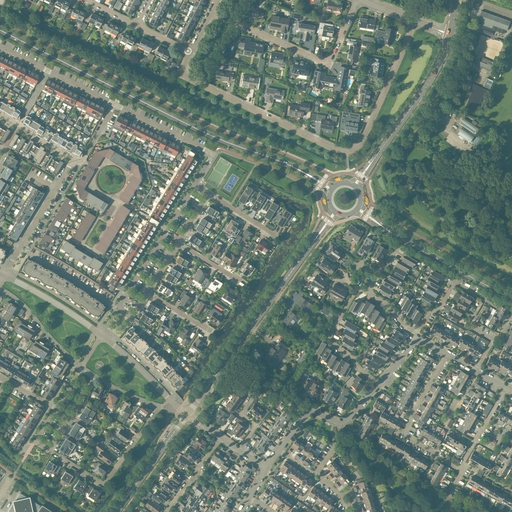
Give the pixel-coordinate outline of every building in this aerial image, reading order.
[(47,8),(50,10),(54,0),(45,0),(50,2),(47,8)] [(55,5),(61,8),(65,0),(57,0),(56,0),(54,0),(50,10),(52,11),(55,5)] [(65,0),(61,8),(60,10),(65,13),(62,19),(65,20),(71,10),(68,8),(70,2),(65,0)] [(130,0),(127,6),(134,9),(134,10),(135,10),(137,6),(136,6),(137,4),(130,0)] [(324,0),(324,3),(323,11),(327,11),(331,12),(331,10),(341,12),(342,3),(332,2),(332,1),(328,0),(326,0),(324,0)] [(196,1),(193,6),(201,10),(204,6),(203,6),(202,6),(203,4),(196,1)] [(159,2),(157,6),(158,6),(157,8),(165,11),(167,6),(160,2),(159,2)] [(246,8),(245,12),(245,15),(258,18),(259,15),(263,16),(265,10),(259,9),(259,10),(256,9),(256,6),(249,5),(248,8),(246,8)] [(127,6),(124,12),(127,13),(126,16),(130,18),(131,15),(132,16),(134,11),(134,12),(133,11),(134,10),(134,9),(127,6)] [(193,6),(191,11),(193,12),(198,15),(199,15),(201,11),(200,12),(200,11),(201,10),(193,6)] [(71,15),(77,18),(81,10),(75,7),(73,11),(71,10),(65,20),(68,22),(71,15)] [(156,7),(154,11),(155,12),(155,11),(156,11),(155,13),(162,17),(165,11),(157,8),(156,7)] [(81,10),(77,18),(82,21),(86,13),(81,10)] [(480,10),(477,20),(483,22),(481,25),(491,28),(492,25),(506,30),(510,20),(480,10)] [(191,11),(188,17),(195,20),(196,21),(198,17),(197,17),(198,15),(193,12),(191,11)] [(89,22),(95,24),(99,16),(93,13),(89,22)] [(154,13),(152,17),(152,16),(153,17),(152,18),(152,19),(159,22),(162,17),(155,13),(154,13)] [(272,15),(271,17),(270,26),(282,29),(281,32),(286,33),(289,21),(280,19),(281,16),(272,15)] [(99,16),(95,24),(100,27),(104,19),(99,16)] [(188,17),(185,22),(193,26),(192,26),(193,26),(195,22),(194,22),(195,20),(188,17)] [(361,17),(359,26),(366,27),(366,28),(370,29),(369,32),(373,32),(374,28),(378,28),(379,22),(375,21),(375,20),(366,19),(366,18),(361,17)] [(151,18),(149,22),(150,22),(149,24),(156,28),(159,22),(152,19),(152,18),(151,18)] [(103,29),(100,35),(103,36),(105,31),(106,30),(111,33),(115,25),(110,22),(108,25),(105,24),(103,29)] [(185,22),(183,27),(190,31),(191,32),(193,27),(192,27),(192,28),(192,27),(192,26),(193,26),(185,22)] [(300,22),(298,33),(300,33),(299,39),(303,40),(309,41),(310,35),(313,35),(314,33),(315,26),(318,27),(318,22),(314,22),(314,24),(300,22)] [(318,33),(318,34),(322,35),(322,36),(332,38),(334,28),(333,28),(333,25),(330,24),(324,23),(320,23),(319,28),(318,33)] [(121,27),(115,25),(111,33),(117,36),(121,27)] [(183,27),(180,33),(187,36),(188,37),(190,33),(189,33),(190,31),(183,27)] [(383,38),(382,41),(391,43),(392,37),(394,38),(396,31),(388,29),(387,32),(378,30),(375,36),(383,38)] [(118,40),(115,45),(118,47),(121,41),(120,41),(121,40),(127,43),(131,35),(125,32),(123,36),(120,35),(118,40)] [(180,33),(176,41),(182,43),(183,41),(184,42),(185,42),(187,38),(187,39),(186,38),(187,36),(180,33)] [(129,52),(132,54),(134,48),(137,43),(135,42),(136,38),(131,35),(127,43),(132,46),(129,52)] [(139,47),(144,50),(148,41),(143,38),(139,47)] [(244,50),(262,53),(264,45),(250,43),(251,39),(241,38),(239,46),(245,47),(244,50)] [(148,41),(144,50),(150,52),(154,44),(148,41)] [(350,46),(348,58),(350,59),(349,62),(350,62),(352,62),(356,63),(356,59),(358,47),(359,47),(360,43),(354,42),(353,46),(350,46)] [(155,55),(161,58),(165,50),(159,47),(155,55)] [(165,50),(161,58),(167,61),(169,62),(167,66),(173,69),(176,64),(172,61),(173,58),(169,56),(171,53),(165,50)] [(284,54),(272,52),(270,65),(277,67),(278,64),(285,66),(286,58),(283,58),(284,54)] [(0,67),(4,70),(9,60),(4,58),(0,67)] [(374,64),(372,76),(381,77),(383,64),(382,63),(382,60),(369,58),(368,63),(374,64)] [(4,70),(8,72),(13,63),(9,60),(4,70)] [(478,60),(476,65),(487,70),(486,72),(492,75),(497,65),(493,63),(493,65),(487,62),(486,64),(483,62),(478,60)] [(300,63),(295,62),(294,66),(291,66),(290,74),(298,76),(298,74),(307,75),(308,67),(305,67),(306,64),(303,64),(304,63),(300,62),(300,63)] [(8,72),(13,74),(18,65),(13,63),(8,72)] [(13,74),(17,77),(22,67),(18,65),(13,74)] [(17,77),(22,79),(27,69),(22,67),(17,77)] [(340,67),(337,79),(338,79),(336,88),(336,89),(345,91),(349,69),(340,67)] [(22,79),(26,81),(31,72),(27,69),(22,79)] [(229,79),(232,80),(234,73),(230,72),(229,73),(217,71),(216,78),(228,81),(229,79)] [(338,79),(337,79),(324,76),(325,73),(316,71),(313,87),(320,89),(321,85),(336,88),(338,79)] [(26,81),(31,83),(35,74),(31,72),(26,81)] [(35,74),(31,83),(35,85),(40,76),(35,74)] [(241,86),(258,89),(260,78),(243,75),(241,86)] [(486,78),(483,86),(489,89),(493,81),(486,78)] [(47,91),(52,82),(47,80),(42,89),(47,91)] [(47,91),(51,93),(56,84),(52,82),(47,91)] [(51,93),(55,96),(60,86),(56,84),(51,93)] [(488,91),(486,90),(474,85),(471,84),(468,91),(471,92),(465,107),(476,112),(482,97),(485,98),(488,91)] [(55,96),(60,98),(64,88),(60,86),(55,96)] [(361,94),(359,106),(368,107),(370,91),(367,91),(367,87),(361,86),(360,94),(361,94)] [(60,98),(64,100),(69,91),(64,88),(60,98)] [(273,98),(283,100),(284,91),(267,88),(265,97),(266,97),(265,102),(272,104),(273,98)] [(73,93),(69,91),(64,100),(63,103),(67,105),(73,93)] [(78,95),(73,93),(67,105),(72,107),(73,105),(78,95)] [(73,105),(77,107),(82,97),(78,95),(73,105)] [(77,107),(82,109),(86,99),(82,97),(77,107)] [(82,109),(86,111),(91,102),(86,99),(82,109)] [(6,114),(11,106),(12,104),(7,102),(6,103),(2,111),(6,114)] [(95,104),(91,102),(86,111),(85,114),(89,116),(91,113),(95,104)] [(288,105),(288,106),(290,106),(289,114),(303,117),(304,111),(304,110),(306,110),(306,111),(306,112),(309,112),(310,104),(301,103),(300,107),(288,105)] [(100,106),(95,104),(91,113),(89,116),(94,118),(100,106)] [(6,114),(11,117),(16,109),(11,106),(6,114)] [(99,120),(100,118),(105,109),(100,106),(94,118),(99,120)] [(19,119),(21,112),(16,109),(11,117),(17,120),(18,120),(19,120),(19,119)] [(310,120),(317,121),(322,122),(321,126),(323,127),(323,128),(332,130),(334,122),(336,123),(337,117),(331,116),(330,121),(325,120),(326,116),(311,113),(310,120)] [(347,115),(346,117),(345,124),(346,124),(345,131),(357,133),(358,123),(352,122),(352,120),(357,120),(358,117),(350,116),(347,115)] [(21,122),(21,123),(27,126),(32,119),(27,116),(21,120),(21,121),(20,121),(20,122),(21,122)] [(118,130),(124,118),(119,116),(113,128),(118,130)] [(32,129),(36,121),(37,120),(33,117),(32,119),(27,126),(32,129)] [(128,120),(124,118),(118,130),(122,132),(123,130),(128,120)] [(461,128),(458,132),(461,133),(459,136),(463,139),(463,138),(470,142),(479,129),(469,122),(469,121),(465,118),(461,125),(465,127),(463,130),(461,128)] [(123,130),(128,132),(132,123),(128,120),(123,130)] [(36,132),(36,133),(41,124),(36,121),(32,129),(36,132)] [(128,132),(132,134),(137,125),(132,123),(128,132)] [(40,136),(45,129),(46,127),(41,124),(36,133),(35,133),(40,136)] [(132,134),(136,136),(141,127),(137,125),(132,134)] [(136,136),(141,138),(145,129),(141,127),(136,136)] [(2,129),(0,132),(0,135),(2,137),(0,140),(0,142),(2,144),(10,131),(7,129),(8,129),(6,132),(2,129)] [(40,136),(45,139),(49,131),(45,129),(40,136)] [(141,138),(145,141),(150,131),(145,129),(141,138)] [(50,130),(49,131),(45,139),(49,142),(50,141),(55,132),(50,130)] [(51,140),(55,143),(61,134),(56,131),(55,132),(50,141),(51,140)] [(145,141),(149,143),(154,133),(150,131),(145,141)] [(149,143),(154,145),(158,135),(154,133),(149,143)] [(21,140),(20,140),(16,138),(17,135),(18,136),(18,135),(15,134),(7,147),(10,149),(13,144),(17,146),(21,140)] [(55,143),(60,146),(65,136),(61,134),(55,143)] [(154,145),(152,147),(157,149),(158,147),(163,138),(158,135),(154,145)] [(64,149),(69,141),(70,139),(65,136),(60,146),(64,149)] [(20,148),(24,150),(27,144),(23,142),(24,140),(25,140),(25,139),(22,138),(20,140),(21,140),(17,146),(14,151),(17,153),(20,148)] [(158,147),(163,149),(167,140),(163,138),(158,147)] [(30,156),(36,146),(35,146),(31,144),(33,142),(33,141),(30,140),(27,144),(24,150),(22,153),(25,155),(28,150),(32,152),(30,156)] [(163,149),(167,152),(172,142),(167,140),(163,149)] [(64,149),(69,151),(73,144),(69,141),(64,149)] [(167,152),(171,154),(176,144),(172,142),(167,152)] [(69,151),(73,154),(78,146),(73,144),(69,151)] [(176,144),(171,154),(176,156),(180,147),(176,144)] [(33,159),(36,161),(43,150),(44,148),(41,146),(41,147),(40,149),(36,146),(30,156),(32,152),(36,154),(33,159)] [(82,157),(83,149),(78,146),(73,154),(79,158),(80,158),(81,158),(81,157),(82,157)] [(105,156),(109,159),(114,152),(109,149),(102,151),(104,157),(105,156)] [(45,152),(43,150),(36,161),(34,163),(38,165),(41,160),(44,162),(44,163),(48,157),(44,154),(45,152)] [(185,159),(194,165),(197,160),(192,157),(192,156),(193,157),(195,153),(190,150),(188,154),(189,154),(189,155),(188,155),(185,159)] [(103,157),(104,157),(102,151),(95,152),(92,157),(100,162),(103,157)] [(109,159),(114,162),(119,154),(114,152),(109,159)] [(49,170),(55,160),(55,161),(51,158),(52,156),(49,154),(48,157),(44,163),(44,162),(41,167),(45,169),(48,164),(51,167),(49,170)] [(114,162),(119,165),(123,157),(119,154),(114,162)] [(8,155),(2,164),(5,166),(6,167),(7,167),(12,170),(13,170),(15,166),(16,165),(18,161),(8,155)] [(100,162),(92,157),(90,161),(89,161),(88,162),(88,163),(88,164),(89,164),(96,168),(100,162)] [(119,165),(123,168),(128,160),(123,157),(119,165)] [(185,159),(182,164),(191,170),(194,165),(185,159)] [(55,160),(49,170),(51,167),(55,169),(52,174),(55,176),(63,163),(60,161),(61,161),(59,163),(55,161),(55,160)] [(123,168),(128,171),(133,163),(128,160),(123,168)] [(133,173),(133,174),(139,173),(137,166),(133,163),(128,171),(133,173)] [(182,164),(180,168),(189,174),(191,170),(182,164)] [(83,173),(91,177),(94,171),(87,166),(85,166),(84,168),(85,168),(83,173)] [(7,167),(6,167),(4,171),(11,176),(14,171),(13,170),(12,170),(7,167)] [(186,178),(189,174),(180,168),(178,167),(175,172),(186,178)] [(9,181),(11,176),(4,171),(1,176),(6,179),(9,181)] [(175,172),(173,176),(183,183),(186,178),(175,172)] [(91,177),(83,173),(80,177),(79,176),(78,178),(79,179),(87,183),(91,177)] [(133,175),(131,180),(138,184),(141,180),(139,173),(133,174),(133,175)] [(173,176),(170,180),(181,187),(183,183),(173,176)] [(0,186),(5,189),(8,184),(10,186),(12,183),(9,181),(6,179),(4,182),(0,179),(0,186)] [(76,184),(78,191),(84,189),(84,188),(87,183),(79,179),(76,184)] [(131,180),(127,186),(136,192),(137,190),(136,189),(138,184),(131,180)] [(170,180),(167,185),(178,191),(181,187),(170,180)] [(167,185),(165,189),(175,196),(178,191),(167,185)] [(127,186),(123,192),(131,197),(133,193),(134,194),(136,192),(127,186)] [(255,191),(251,189),(247,186),(238,200),(244,203),(244,204),(247,199),(250,200),(255,191)] [(33,187),(30,192),(33,193),(41,198),(44,193),(42,192),(33,187)] [(84,189),(78,191),(80,198),(85,201),(89,193),(84,190),(84,189)] [(165,189),(162,193),(173,200),(175,196),(165,189)] [(41,198),(33,193),(30,192),(28,196),(38,203),(41,198)] [(128,201),(131,197),(123,192),(119,199),(128,204),(129,202),(128,201)] [(89,193),(85,201),(89,203),(94,196),(89,193)] [(162,193),(159,198),(170,204),(173,200),(162,193)] [(256,212),(257,212),(260,207),(262,209),(268,199),(260,194),(251,208),(257,211),(256,212)] [(28,196),(25,201),(35,207),(38,203),(28,196)] [(65,199),(63,202),(72,208),(74,209),(75,207),(73,206),(75,202),(65,196),(63,198),(65,199)] [(94,196),(89,203),(94,206),(99,199),(94,196)] [(159,198),(157,202),(167,209),(170,204),(159,198)] [(99,199),(94,206),(99,209),(103,201),(100,199),(99,199)] [(25,201),(22,206),(32,212),(35,207),(25,201)] [(103,201),(99,209),(100,210),(103,212),(108,204),(108,205),(108,204),(103,201)] [(70,211),(72,208),(63,202),(62,202),(60,203),(62,205),(60,207),(60,208),(69,213),(68,213),(71,214),(72,212),(70,211)] [(157,202),(154,206),(165,213),(167,209),(157,202)] [(277,213),(281,207),(273,202),(264,216),(269,219),(269,220),(275,211),(277,213)] [(118,211),(127,217),(128,215),(127,214),(130,210),(122,205),(118,211)] [(210,207),(206,212),(208,213),(206,216),(212,220),(214,217),(216,218),(219,212),(217,211),(219,208),(213,205),(212,208),(209,206),(210,207)] [(22,206),(19,210),(30,216),(32,212),(22,206)] [(154,206),(151,211),(162,217),(165,213),(154,206)] [(59,210),(57,213),(65,218),(68,220),(69,218),(66,216),(68,213),(69,213),(60,208),(60,207),(59,207),(57,208),(59,210)] [(290,221),(294,215),(286,210),(286,209),(277,224),(282,227),(282,228),(287,219),(290,221)] [(19,210),(17,215),(27,221),(30,216),(19,210)] [(84,218),(92,223),(96,217),(87,211),(85,213),(87,214),(84,218)] [(118,211),(115,218),(122,222),(125,218),(126,219),(127,220),(129,218),(127,217),(118,211)] [(148,216),(147,218),(158,224),(158,223),(159,223),(159,222),(162,217),(151,211),(148,215),(148,216)] [(56,215),(54,218),(62,223),(65,225),(66,223),(63,221),(65,218),(57,213),(56,212),(54,214),(56,215)] [(24,226),(27,221),(17,215),(14,220),(16,221),(24,226)] [(212,220),(206,216),(205,219),(203,218),(199,223),(209,229),(212,224),(210,223),(212,220)] [(52,220),(51,223),(59,228),(62,230),(63,228),(60,226),(62,223),(54,218),(53,217),(51,219),(52,220)] [(80,222),(79,224),(88,229),(92,223),(84,218),(81,222),(80,222)] [(115,218),(111,224),(120,229),(121,227),(120,227),(122,222),(115,218)] [(146,220),(143,225),(144,226),(153,231),(156,226),(157,226),(158,224),(147,218),(146,220)] [(16,221),(14,226),(21,230),(24,226),(16,221)] [(235,236),(238,231),(236,229),(236,228),(235,227),(237,224),(232,221),(229,225),(228,224),(226,224),(224,228),(224,229),(226,230),(225,232),(226,233),(226,234),(228,235),(229,234),(230,235),(231,233),(235,236)] [(49,225),(48,228),(56,233),(59,235),(60,233),(57,232),(59,228),(51,223),(50,222),(48,224),(49,225)] [(196,233),(201,237),(203,234),(205,235),(208,229),(209,229),(199,223),(199,224),(196,229),(198,230),(196,233)] [(79,226),(77,231),(84,235),(88,229),(79,224),(78,226),(79,226)] [(111,224),(107,230),(115,235),(117,230),(119,231),(120,229),(111,224)] [(143,225),(140,229),(142,230),(151,235),(153,231),(144,226),(143,225)] [(14,226),(11,230),(19,235),(21,230),(14,226)] [(352,238),(357,241),(362,232),(351,226),(344,238),(350,241),(352,238)] [(46,230),(45,233),(44,233),(53,238),(53,239),(56,240),(57,238),(54,237),(56,233),(48,228),(47,227),(45,229),(46,230)] [(140,229),(137,233),(148,240),(151,235),(142,230),(140,229)] [(16,240),(19,235),(11,230),(8,235),(16,240)] [(115,235),(107,230),(103,236),(112,241),(114,240),(112,239),(115,235)] [(253,234),(246,230),(242,237),(239,235),(235,240),(241,244),(243,240),(244,240),(247,242),(253,234)] [(81,242),(84,235),(77,231),(74,235),(73,234),(72,236),(81,242)] [(43,235),(41,238),(50,244),(52,245),(54,246),(55,244),(54,243),(51,242),(53,239),(53,238),(44,233),(45,233),(43,232),(42,234),(43,235)] [(137,233),(135,238),(145,244),(148,240),(137,233)] [(201,237),(196,233),(194,236),(192,235),(189,240),(188,240),(198,246),(201,241),(202,241),(200,239),(201,237)] [(372,236),(371,239),(367,236),(360,248),(364,251),(367,253),(371,247),(370,247),(371,245),(374,247),(380,238),(374,235),(373,237),(372,236)] [(103,236),(100,242),(107,247),(110,243),(111,243),(112,241),(103,236)] [(48,247),(50,244),(41,238),(40,238),(39,239),(40,241),(38,244),(49,250),(51,248),(48,247)] [(135,238),(132,242),(143,248),(145,244),(135,238)] [(254,251),(256,247),(262,251),(262,250),(266,253),(269,248),(270,249),(271,248),(272,247),(272,246),(271,246),(271,245),(261,239),(258,244),(254,242),(250,248),(254,251)] [(218,258),(224,249),(223,248),(222,248),(221,247),(220,247),(217,245),(219,242),(215,240),(212,246),(214,248),(211,254),(218,258)] [(61,248),(66,251),(70,244),(65,241),(61,248)] [(339,246),(332,241),(329,245),(332,247),(329,251),(328,251),(327,253),(337,260),(340,257),(343,254),(337,249),(339,246)] [(105,251),(107,247),(100,242),(95,250),(96,249),(105,254),(106,252),(105,251)] [(129,246),(131,247),(140,253),(143,248),(132,242),(129,246)] [(66,251),(70,254),(75,246),(70,244),(66,251)] [(373,256),(380,261),(387,250),(379,245),(373,256)] [(69,255),(74,258),(79,250),(74,248),(75,246),(70,254),(69,255)] [(129,246),(127,251),(128,252),(137,257),(140,253),(131,247),(129,246)] [(74,258),(79,261),(83,253),(79,250),(74,258)] [(127,251),(124,255),(135,261),(137,257),(128,252),(127,251)] [(227,252),(223,258),(227,260),(226,263),(232,267),(238,258),(231,254),(231,255),(227,252)] [(79,261),(83,264),(88,256),(83,253),(79,261)] [(323,260),(321,262),(319,266),(323,269),(324,268),(331,272),(335,267),(331,264),(333,261),(324,254),(321,258),(323,260)] [(124,255),(121,259),(132,266),(135,261),(124,255)] [(88,267),(89,265),(93,257),(92,259),(88,256),(83,264),(88,267)] [(176,266),(181,269),(183,266),(185,267),(188,262),(189,262),(179,256),(176,261),(178,263),(176,266)] [(401,261),(411,266),(413,268),(417,261),(408,256),(406,258),(404,257),(401,261)] [(89,265),(93,268),(98,260),(93,257),(89,265)] [(24,267),(22,270),(25,272),(25,273),(30,275),(35,278),(35,277),(38,279),(41,273),(44,268),(41,266),(41,265),(36,263),(35,262),(32,260),(31,261),(28,259),(26,262),(26,263),(25,262),(25,264),(23,267),(24,267)] [(119,264),(120,265),(129,270),(132,266),(121,259),(119,264)] [(98,260),(93,268),(98,271),(103,263),(98,260)] [(244,263),(239,271),(244,274),(247,276),(248,273),(251,275),(256,268),(248,263),(246,261),(244,263)] [(407,273),(411,266),(401,261),(400,263),(397,262),(395,266),(407,273)] [(120,265),(118,269),(127,274),(129,270),(120,265)] [(168,273),(178,279),(178,278),(181,273),(182,273),(180,272),(181,269),(176,266),(174,268),(172,267),(169,273),(168,272),(168,273)] [(395,271),(394,274),(403,279),(407,273),(395,266),(393,270),(395,271)] [(41,273),(38,279),(41,281),(45,284),(50,287),(51,286),(54,288),(57,282),(60,277),(57,275),(57,274),(52,272),(48,269),(47,269),(44,268),(41,273)] [(118,269),(115,273),(124,279),(127,274),(118,269)] [(204,287),(208,281),(205,279),(208,274),(199,269),(193,279),(201,284),(200,285),(204,288),(204,287)] [(432,270),(429,277),(438,282),(439,279),(442,281),(444,277),(432,270)] [(121,283),(124,279),(115,273),(113,272),(110,277),(121,283)] [(165,282),(171,286),(173,283),(175,284),(178,279),(168,273),(169,273),(165,278),(167,280),(165,282)] [(390,275),(388,279),(396,284),(399,286),(403,279),(394,274),(392,276),(390,275)] [(317,291),(322,294),(327,287),(324,285),(327,281),(318,275),(315,279),(314,279),(311,284),(315,286),(315,285),(319,288),(317,291)] [(57,282),(54,288),(56,289),(56,290),(61,293),(65,296),(66,295),(69,297),(72,292),(76,286),(72,284),(73,284),(68,281),(63,278),(63,279),(60,277),(57,282)] [(121,283),(110,277),(107,282),(118,288),(121,283)] [(427,284),(437,290),(439,286),(436,284),(438,282),(429,277),(425,283),(427,284)] [(208,281),(204,287),(212,292),(213,290),(214,291),(217,287),(219,288),(222,283),(215,279),(213,282),(212,281),(211,283),(208,281)] [(381,284),(393,291),(394,291),(395,289),(395,288),(394,288),(396,284),(388,279),(386,282),(383,280),(381,284)] [(171,286),(165,282),(164,285),(162,284),(158,290),(158,289),(158,290),(168,296),(167,295),(171,290),(169,289),(171,286)] [(337,299),(341,301),(347,291),(335,283),(330,293),(338,298),(337,299)] [(393,291),(381,284),(379,288),(382,289),(380,292),(389,297),(393,291)] [(427,284),(423,291),(435,298),(438,294),(435,292),(437,290),(427,284)] [(72,292),(69,297),(72,299),(71,299),(76,302),(80,305),(81,305),(84,307),(87,302),(91,296),(88,294),(84,291),(79,288),(76,286),(72,292)] [(229,287),(222,297),(232,303),(238,294),(234,291),(229,287)] [(190,302),(192,299),(186,294),(187,292),(184,290),(181,295),(184,297),(180,303),(187,307),(188,305),(189,305),(190,303),(190,302)] [(435,298),(423,291),(420,297),(429,303),(431,300),(433,302),(435,298)] [(459,298),(469,304),(473,297),(463,291),(459,298)] [(405,311),(410,302),(412,299),(405,296),(403,295),(401,298),(403,299),(400,305),(402,306),(401,309),(405,311)] [(87,302),(84,307),(86,309),(90,313),(95,316),(95,315),(98,317),(100,315),(101,314),(103,313),(104,311),(103,310),(106,307),(103,305),(103,304),(100,302),(99,301),(94,298),(91,296),(87,302)] [(315,307),(313,306),(301,297),(296,304),(302,308),(301,309),(307,313),(310,315),(315,307)] [(459,298),(455,305),(463,309),(465,310),(469,304),(459,298)] [(205,308),(207,305),(201,301),(200,302),(197,300),(197,299),(194,305),(195,303),(198,305),(194,312),(201,315),(203,311),(205,312),(206,309),(205,308)] [(356,314),(357,311),(362,302),(358,299),(357,302),(354,300),(349,310),(356,314)] [(357,311),(363,315),(371,303),(366,300),(364,303),(362,302),(357,311)] [(3,309),(12,314),(16,308),(17,307),(15,306),(11,303),(11,304),(7,302),(3,309)] [(410,318),(415,308),(417,306),(410,302),(405,311),(407,313),(406,315),(410,318)] [(147,312),(152,316),(154,313),(156,315),(156,314),(159,309),(150,303),(149,303),(150,303),(146,309),(148,310),(147,312)] [(363,315),(370,319),(375,309),(373,308),(374,305),(371,303),(363,315)] [(453,304),(450,310),(460,316),(463,309),(455,305),(453,304)] [(501,306),(498,311),(508,317),(509,315),(507,313),(508,310),(501,306)] [(220,316),(222,314),(212,307),(208,313),(209,314),(209,312),(212,314),(210,319),(217,324),(219,321),(219,320),(222,317),(220,316)] [(415,308),(410,318),(412,319),(411,321),(416,325),(423,313),(415,308)] [(12,314),(3,309),(1,312),(0,311),(0,315),(5,319),(8,321),(9,320),(12,314)] [(368,321),(375,325),(380,316),(378,314),(379,312),(375,309),(370,319),(368,321)] [(460,316),(450,310),(446,317),(456,323),(460,316)] [(498,311),(495,317),(500,319),(500,320),(502,321),(504,318),(507,319),(508,317),(498,311)] [(152,316),(147,312),(145,315),(143,314),(140,319),(149,325),(150,325),(149,325),(153,319),(153,320),(153,319),(151,318),(152,316)] [(286,328),(288,326),(290,327),(295,320),(297,321),(299,318),(290,312),(283,322),(284,323),(282,325),(286,328)] [(498,322),(500,320),(500,319),(495,317),(490,314),(487,319),(490,320),(499,326),(501,324),(498,322)] [(375,325),(373,327),(380,331),(385,322),(383,320),(384,318),(380,316),(375,325)] [(171,334),(177,323),(171,320),(168,324),(164,321),(160,326),(165,329),(165,330),(171,334)] [(346,326),(345,328),(354,334),(354,333),(358,327),(346,320),(344,324),(346,326)] [(490,320),(487,326),(494,330),(496,327),(498,328),(499,326),(490,320)] [(28,326),(24,324),(25,323),(22,321),(18,327),(15,325),(12,330),(15,331),(15,332),(16,332),(22,336),(28,326)] [(28,326),(22,336),(28,339),(29,340),(35,330),(31,328),(31,327),(32,327),(28,324),(28,325),(28,326)] [(435,335),(439,327),(433,324),(430,331),(425,328),(423,332),(430,336),(431,333),(435,335)] [(436,339),(438,340),(444,331),(439,327),(435,335),(438,336),(436,339)] [(190,341),(187,339),(191,332),(184,328),(179,336),(182,338),(183,340),(181,343),(186,346),(190,341)] [(345,334),(344,336),(353,342),(353,341),(357,335),(354,333),(354,334),(345,328),(342,332),(345,334)] [(128,342),(136,332),(134,331),(133,331),(130,329),(128,331),(128,330),(125,334),(123,337),(126,340),(128,342)] [(395,329),(391,337),(390,337),(400,343),(401,340),(404,342),(407,336),(395,329)] [(442,339),(445,341),(449,333),(444,331),(438,340),(440,341),(442,339)] [(133,345),(140,337),(137,334),(136,332),(128,342),(129,343),(130,343),(133,345)] [(447,345),(449,346),(454,336),(456,333),(454,332),(453,333),(452,335),(449,333),(445,341),(448,342),(447,345)] [(353,342),(344,336),(341,340),(344,342),(343,344),(352,350),(356,343),(353,341),(353,342)] [(388,336),(384,343),(393,348),(395,345),(397,347),(400,343),(390,337),(391,337),(388,336)] [(459,339),(454,336),(449,346),(451,347),(452,345),(455,347),(457,344),(459,339)] [(143,340),(140,337),(133,345),(136,348),(135,348),(137,350),(145,341),(143,339),(143,340)] [(458,348),(461,350),(466,340),(461,337),(459,339),(457,344),(460,346),(458,348)] [(200,346),(203,342),(198,338),(195,342),(191,347),(199,353),(202,347),(200,346)] [(504,340),(503,342),(511,347),(511,340),(509,338),(507,341),(504,340)] [(286,349),(289,345),(281,339),(274,349),(272,347),(264,358),(271,363),(275,365),(278,360),(278,359),(279,357),(280,357),(283,354),(281,352),(283,349),(282,349),(283,348),(286,349)] [(464,348),(467,350),(471,343),(466,340),(461,350),(463,351),(464,348)] [(28,348),(30,349),(30,350),(31,350),(37,354),(42,345),(43,345),(43,344),(44,344),(44,343),(40,341),(40,342),(39,343),(35,341),(34,343),(32,341),(28,348)] [(147,342),(145,341),(137,350),(139,351),(142,354),(149,345),(146,343),(147,342)] [(322,357),(327,348),(325,346),(326,343),(322,341),(315,353),(322,356),(322,357)] [(391,352),(393,348),(384,343),(381,341),(378,347),(387,353),(388,350),(391,352)] [(511,349),(511,347),(503,342),(502,344),(504,346),(503,349),(510,353),(511,349)] [(469,354),(471,356),(477,346),(471,343),(467,350),(470,352),(469,354)] [(46,353),(50,348),(47,346),(46,347),(43,345),(42,345),(37,354),(43,358),(44,358),(46,360),(49,355),(46,353)] [(152,348),(149,345),(142,354),(145,356),(144,357),(146,358),(154,349),(153,348),(152,348)] [(477,346),(471,356),(473,357),(475,354),(478,356),(482,349),(477,346)] [(378,347),(374,354),(386,361),(388,356),(386,355),(387,353),(378,347)] [(320,359),(327,363),(332,354),(330,353),(331,350),(327,348),(322,357),(322,356),(320,359)] [(156,351),(154,349),(146,358),(148,360),(148,359),(151,362),(159,354),(156,351)] [(162,357),(159,354),(151,362),(154,365),(153,365),(155,367),(164,358),(162,357)] [(325,365),(332,369),(337,360),(335,359),(336,356),(332,354),(327,363),(325,365)] [(374,354),(370,360),(370,361),(379,366),(381,363),(383,365),(386,361),(374,354)] [(56,365),(65,371),(69,364),(65,362),(66,361),(62,359),(60,358),(61,357),(58,355),(54,361),(56,362),(56,364),(56,365)] [(421,358),(421,359),(428,363),(430,364),(432,361),(436,364),(437,361),(426,355),(423,360),(421,358)] [(488,368),(490,370),(495,360),(490,357),(486,364),(489,366),(488,368)] [(497,357),(495,360),(490,370),(492,371),(493,368),(497,370),(498,368),(501,363),(500,363),(502,360),(497,357)] [(165,360),(164,358),(155,367),(157,369),(157,368),(160,371),(168,363),(165,360)] [(332,369),(338,373),(345,362),(341,359),(339,362),(337,360),(332,369)] [(370,361),(370,360),(368,359),(363,367),(372,372),(375,368),(377,370),(379,366),(370,361)] [(421,359),(419,363),(430,370),(431,367),(427,365),(428,363),(421,359)] [(499,372),(502,373),(507,364),(502,360),(500,363),(501,363),(498,368),(501,369),(499,372)] [(0,368),(4,371),(9,363),(4,361),(0,367),(0,368)] [(338,373),(342,375),(341,377),(346,381),(350,376),(347,373),(350,368),(348,366),(349,364),(345,362),(338,373)] [(4,371),(9,374),(13,366),(9,363),(4,371)] [(168,363),(160,371),(163,374),(162,374),(164,376),(173,367),(171,366),(168,363)] [(419,363),(416,368),(423,372),(424,370),(428,372),(430,370),(419,363)] [(505,372),(508,374),(511,366),(507,364),(502,373),(504,375),(505,372)] [(65,371),(56,365),(52,371),(51,372),(55,374),(56,374),(61,378),(62,378),(62,379),(64,375),(63,374),(65,371)] [(9,374),(13,377),(18,369),(13,366),(9,374)] [(173,367),(164,376),(165,378),(166,377),(169,380),(177,372),(174,370),(174,369),(173,367)] [(416,368),(413,373),(424,379),(426,377),(422,374),(423,372),(416,368)] [(13,377),(18,380),(23,372),(18,369),(13,377)] [(458,376),(469,382),(471,380),(467,378),(468,375),(461,371),(458,376)] [(18,380),(22,382),(23,382),(27,375),(23,372),(18,380)] [(50,381),(58,386),(61,381),(60,381),(61,378),(56,374),(55,374),(51,372),(50,374),(51,379),(50,381)] [(177,372),(169,380),(171,383),(172,385),(181,377),(180,375),(179,375),(177,372)] [(413,373),(410,378),(419,383),(419,382),(418,381),(419,379),(423,381),(424,379),(413,373)] [(23,382),(22,382),(30,387),(34,380),(32,378),(27,375),(23,382)] [(352,385),(358,391),(363,385),(361,384),(364,381),(358,376),(355,379),(352,376),(345,384),(350,388),(352,385)] [(458,376),(455,381),(463,385),(464,382),(468,384),(469,382),(458,376)] [(181,377),(172,385),(174,387),(174,386),(177,389),(180,387),(180,388),(183,385),(183,384),(185,382),(182,379),(183,378),(181,377)] [(306,387),(309,388),(313,382),(314,380),(308,377),(306,380),(303,378),(299,384),(306,388),(306,387)] [(412,379),(409,383),(420,390),(422,387),(418,385),(419,383),(410,378),(412,379)] [(453,385),(464,391),(465,389),(461,387),(463,385),(455,381),(453,379),(450,383),(453,385)] [(50,381),(47,386),(55,391),(58,386),(50,381)] [(313,382),(309,388),(312,390),(310,393),(316,397),(320,390),(317,389),(319,385),(313,382)] [(324,399),(331,404),(337,393),(334,391),(335,389),(333,388),(335,385),(330,382),(323,394),(326,396),(324,399)] [(409,383),(407,388),(414,392),(415,390),(419,392),(420,390),(409,383)] [(483,394),(485,395),(487,390),(477,384),(475,386),(479,388),(478,391),(477,391),(483,394)] [(44,390),(52,395),(55,391),(47,386),(45,385),(42,389),(44,390)] [(92,393),(102,399),(106,394),(103,393),(105,390),(97,385),(92,393)] [(464,391),(453,385),(450,390),(457,394),(459,392),(462,394),(464,391)] [(431,388),(442,395),(445,390),(438,386),(437,388),(433,386),(431,388)] [(338,406),(344,409),(349,400),(346,398),(349,393),(344,388),(337,400),(340,402),(338,406)] [(407,388),(404,393),(415,399),(416,397),(413,394),(414,392),(407,388)] [(434,392),(432,395),(440,399),(442,395),(431,388),(430,390),(434,392)] [(49,400),(52,395),(44,390),(41,395),(49,400)] [(471,390),(469,392),(480,399),(483,394),(477,391),(478,391),(476,390),(475,392),(471,390)] [(234,393),(230,399),(238,405),(240,402),(241,400),(243,401),(245,398),(237,392),(236,394),(234,393)] [(472,397),(471,399),(478,403),(480,399),(469,392),(468,395),(472,397)] [(110,393),(105,401),(109,403),(108,406),(111,408),(111,407),(113,408),(118,400),(117,399),(117,398),(116,396),(112,393),(111,394),(110,393)] [(404,393),(401,397),(408,401),(410,399),(414,401),(415,399),(404,393)] [(427,395),(426,397),(437,404),(440,399),(432,395),(431,397),(427,395)] [(401,397),(399,402),(410,408),(411,406),(407,404),(408,401),(401,397)] [(428,402),(427,404),(434,409),(437,404),(426,397),(424,400),(428,402)] [(257,402),(256,401),(257,399),(255,398),(254,399),(254,400),(250,405),(252,407),(249,412),(254,416),(260,408),(255,404),(257,402)] [(234,410),(238,405),(230,399),(225,405),(227,406),(225,409),(232,414),(233,415),(236,411),(234,410)] [(375,413),(382,402),(377,399),(373,406),(375,408),(373,412),(375,413)] [(465,399),(464,402),(475,408),(478,403),(471,399),(469,402),(465,399)] [(32,410),(40,415),(45,407),(36,401),(34,404),(35,405),(32,410)] [(120,404),(120,405),(121,408),(121,409),(121,411),(123,410),(125,412),(122,417),(126,419),(131,411),(134,407),(130,404),(131,404),(131,403),(130,403),(130,402),(129,402),(128,403),(125,401),(124,404),(120,404)] [(386,405),(382,402),(375,413),(378,415),(380,411),(382,412),(379,417),(386,405)] [(410,408),(399,402),(396,407),(403,411),(404,408),(408,411),(410,408)] [(467,410),(469,412),(469,411),(472,413),(475,414),(477,409),(475,408),(464,402),(463,404),(466,406),(465,409),(467,410)] [(422,404),(420,407),(432,413),(434,409),(427,404),(426,407),(422,404)] [(83,412),(95,419),(95,418),(95,417),(95,416),(94,415),(95,412),(94,411),(96,409),(89,405),(87,407),(86,406),(83,412)] [(379,423),(382,424),(388,413),(384,410),(387,405),(386,405),(379,417),(381,419),(379,423)] [(139,419),(139,418),(142,420),(149,411),(146,409),(145,410),(142,407),(141,408),(138,406),(137,408),(135,406),(134,407),(131,411),(134,413),(133,414),(136,416),(135,416),(135,417),(136,418),(136,419),(137,419),(138,419),(139,419)] [(281,415),(290,421),(291,419),(290,418),(291,416),(286,412),(287,410),(283,407),(280,411),(282,413),(281,415)] [(423,411),(422,414),(429,418),(432,413),(420,407),(419,409),(423,411)] [(265,411),(260,408),(254,416),(259,420),(263,414),(265,416),(269,411),(267,409),(265,411)] [(220,409),(213,419),(221,425),(228,415),(220,409)] [(32,410),(29,414),(37,419),(40,415),(32,410)] [(467,410),(464,415),(467,416),(478,422),(479,420),(475,418),(477,415),(475,414),(472,413),(469,411),(469,412),(467,410)] [(499,425),(505,414),(500,411),(496,418),(499,419),(497,423),(499,425)] [(79,421),(86,425),(88,423),(89,423),(90,421),(91,421),(93,421),(94,421),(95,420),(95,419),(83,412),(79,417),(80,418),(79,421)] [(386,422),(388,423),(393,416),(388,413),(382,424),(384,425),(386,422)] [(29,414),(27,419),(34,424),(37,419),(29,414)] [(416,414),(415,416),(426,423),(429,418),(422,414),(420,416),(416,414)] [(504,422),(506,423),(510,416),(505,414),(499,425),(501,426),(504,422)] [(277,416),(276,417),(285,424),(287,422),(288,423),(290,421),(281,415),(279,417),(277,416)] [(367,415),(364,420),(375,427),(376,424),(373,422),(374,419),(367,415)] [(389,428),(391,429),(397,418),(393,416),(388,423),(391,424),(389,428)] [(417,424),(418,429),(424,427),(426,423),(415,416),(414,419),(417,421),(416,423),(417,424)] [(467,416),(464,421),(471,425),(473,422),(477,425),(478,422),(467,416)] [(233,426),(234,427),(242,433),(246,428),(240,424),(242,421),(237,417),(234,420),(236,421),(233,426)] [(276,421),(275,423),(284,430),(285,428),(283,426),(285,424),(276,417),(275,419),(276,421)] [(397,418),(391,429),(393,431),(395,427),(398,428),(402,421),(397,418)] [(27,419),(24,423),(31,428),(34,424),(27,419)] [(364,420),(361,425),(369,429),(370,427),(374,429),(375,427),(364,420)] [(73,428),(85,435),(86,434),(86,433),(85,432),(84,431),(86,428),(85,427),(86,425),(79,421),(77,423),(76,422),(73,428)] [(464,421),(461,425),(472,432),(474,430),(470,427),(471,425),(464,421)] [(24,423),(21,428),(28,433),(31,428),(24,423)] [(271,424),(270,426),(279,432),(281,430),(282,431),(284,430),(275,423),(273,425),(271,424)] [(121,429),(116,435),(125,442),(129,435),(123,431),(124,428),(119,425),(118,427),(121,429)] [(361,425),(359,430),(370,436),(371,434),(367,432),(369,429),(361,425)] [(472,432),(461,425),(458,430),(463,433),(465,434),(466,435),(467,432),(471,434),(472,432)] [(270,429),(269,431),(278,438),(279,436),(277,435),(279,432),(270,426),(269,428),(270,429)] [(242,433),(234,427),(231,431),(229,430),(227,432),(232,436),(233,433),(239,437),(242,433)] [(424,428),(424,427),(418,429),(419,433),(419,435),(422,436),(419,441),(421,442),(421,441),(422,441),(428,430),(424,428)] [(21,428),(18,433),(26,438),(28,433),(21,428)] [(69,437),(76,441),(78,439),(79,439),(80,437),(81,437),(83,437),(84,437),(85,436),(85,435),(73,428),(69,433),(71,434),(69,437)] [(370,436),(359,430),(356,435),(363,439),(365,436),(368,438),(370,436)] [(426,439),(428,440),(433,433),(428,430),(422,441),(422,442),(421,443),(423,444),(426,439)] [(265,432),(264,434),(271,439),(271,440),(273,441),(275,438),(276,440),(278,438),(269,431),(267,433),(265,432)] [(378,441),(383,444),(389,433),(387,432),(384,436),(382,434),(378,441)] [(18,433),(15,437),(23,442),(26,438),(18,433)] [(263,436),(261,438),(270,445),(271,443),(270,442),(271,440),(271,439),(264,434),(262,433),(261,435),(263,436)] [(383,444),(387,447),(391,440),(389,438),(391,435),(389,433),(383,444)] [(429,445),(431,447),(437,436),(433,433),(428,440),(431,441),(429,445)] [(442,442),(448,445),(454,434),(451,433),(449,436),(447,435),(442,442)] [(448,445),(452,448),(456,441),(454,439),(456,435),(454,434),(448,445)] [(200,436),(192,447),(198,451),(201,447),(203,449),(208,442),(200,436)] [(442,438),(437,436),(431,447),(433,448),(436,444),(438,446),(442,438)] [(23,442),(15,437),(12,442),(14,443),(12,446),(18,450),(23,442)] [(63,444),(75,451),(76,450),(76,449),(75,448),(74,447),(76,444),(75,443),(76,441),(69,437),(68,439),(66,438),(63,444)] [(109,437),(107,440),(110,442),(107,446),(117,453),(122,446),(109,437)] [(387,447),(392,449),(398,439),(396,437),(394,441),(391,440),(387,447)] [(258,439),(256,441),(265,448),(267,445),(268,447),(270,445),(261,438),(259,440),(258,439)] [(452,448),(457,450),(463,439),(461,438),(459,442),(456,441),(452,448)] [(392,449),(397,452),(401,445),(398,444),(401,440),(398,439),(392,449)] [(463,439),(457,450),(462,453),(466,446),(463,445),(465,441),(463,439)] [(295,450),(300,443),(296,440),(291,447),(295,450)] [(265,448),(256,441),(255,443),(256,444),(255,447),(258,449),(257,452),(262,456),(265,451),(264,450),(265,448)] [(97,446),(95,448),(100,451),(101,452),(100,453),(97,456),(100,458),(108,464),(113,457),(103,450),(105,448),(100,444),(99,443),(97,446)] [(300,443),(295,450),(300,453),(301,452),(305,446),(300,443)] [(397,452),(401,455),(408,444),(405,443),(403,446),(401,445),(397,452)] [(75,451),(63,444),(59,449),(61,450),(59,453),(66,457),(68,455),(69,455),(70,453),(72,453),(73,453),(74,453),(75,452),(75,451)] [(301,452),(305,455),(310,447),(306,444),(305,446),(301,452)] [(410,445),(408,444),(401,455),(406,457),(405,459),(405,460),(410,451),(408,449),(410,445)] [(310,447),(305,455),(310,458),(315,450),(316,448),(312,445),(310,447)] [(189,446),(182,456),(190,461),(190,462),(192,463),(196,456),(193,454),(195,451),(189,446)] [(220,452),(218,450),(211,459),(216,463),(221,455),(219,453),(220,452)] [(314,461),(319,454),(320,452),(319,452),(318,453),(315,450),(310,458),(314,461)] [(405,460),(410,462),(416,451),(414,450),(412,454),(409,452),(410,451),(405,460)] [(410,462),(414,465),(419,458),(416,456),(419,452),(416,451),(410,462)] [(471,467),(477,455),(473,453),(469,460),(471,461),(469,465),(471,467)] [(190,461),(182,456),(181,455),(174,464),(181,469),(183,465),(186,468),(190,462),(190,461)] [(216,463),(220,466),(221,466),(227,457),(225,455),(224,457),(221,455),(216,463)] [(414,465),(419,468),(426,456),(423,455),(421,459),(419,458),(414,465)] [(476,464),(478,465),(482,458),(477,455),(471,467),(474,468),(476,464)] [(501,455),(500,458),(511,464),(511,462),(511,458),(506,455),(505,458),(501,455)] [(426,456),(419,468),(424,471),(428,463),(426,462),(428,458),(426,456)] [(221,466),(220,466),(219,468),(224,472),(230,464),(227,462),(228,460),(227,459),(228,457),(227,457),(221,466)] [(335,458),(333,460),(326,466),(330,470),(339,463),(335,458)] [(478,470),(480,472),(487,461),(482,458),(478,465),(480,467),(478,470)] [(502,462),(501,464),(508,469),(511,464),(500,458),(498,460),(502,462)] [(52,473),(52,474),(53,472),(57,474),(61,467),(57,465),(57,466),(49,461),(45,469),(48,471),(47,472),(47,473),(48,473),(48,474),(49,474),(50,474),(51,474),(52,473)] [(284,472),(290,464),(285,461),(279,470),(283,474),(284,473),(284,472)] [(487,461),(480,472),(483,473),(485,469),(488,471),(492,464),(487,461)] [(104,474),(106,471),(103,469),(105,467),(98,462),(97,463),(93,463),(94,463),(95,470),(94,470),(94,471),(94,472),(93,473),(96,475),(99,474),(102,476),(103,476),(104,476),(104,475),(105,475),(105,474),(104,474)] [(330,470),(333,474),(340,468),(342,467),(339,463),(330,470)] [(435,463),(434,466),(445,472),(448,467),(441,463),(439,466),(435,463)] [(284,473),(288,475),(294,467),(290,464),(284,472),(284,473)] [(496,465),(494,467),(505,473),(508,469),(501,464),(500,467),(496,465)] [(240,468),(249,474),(251,472),(253,473),(256,469),(251,465),(249,467),(245,465),(243,467),(242,466),(240,468)] [(436,470),(435,473),(442,477),(445,472),(434,466),(433,468),(436,470)] [(288,475),(292,478),(297,470),(294,467),(288,475)] [(503,478),(505,473),(494,467),(493,469),(497,472),(496,474),(503,478)] [(64,468),(59,475),(62,477),(61,479),(64,481),(64,482),(64,483),(65,484),(66,484),(67,484),(67,483),(68,484),(73,476),(66,471),(66,470),(64,468)] [(174,473),(170,479),(178,484),(182,478),(180,477),(182,474),(174,468),(172,471),(174,473)] [(241,471),(239,473),(248,480),(249,478),(248,476),(249,474),(240,468),(239,469),(241,471)] [(333,474),(337,478),(343,472),(340,468),(333,474)] [(292,478),(296,481),(301,472),(297,470),(292,478)] [(296,481),(300,484),(306,475),(301,472),(296,481)] [(337,478),(340,482),(347,477),(343,472),(337,478)] [(234,476),(236,477),(243,482),(245,480),(247,481),(248,480),(239,473),(237,475),(236,474),(234,476)] [(430,473),(428,475),(439,481),(442,477),(435,473),(434,475),(430,473)] [(467,484),(472,487),(478,475),(476,474),(474,478),(471,477),(467,484)] [(300,484),(304,486),(310,478),(306,475),(300,484)] [(349,475),(347,477),(340,482),(344,487),(352,479),(349,475)] [(439,481),(428,475),(427,477),(431,480),(429,482),(437,486),(439,481)] [(472,487),(477,489),(481,482),(478,481),(481,477),(478,475),(472,487)] [(84,494),(85,493),(88,488),(86,486),(87,484),(79,480),(80,479),(77,477),(73,484),(75,485),(74,487),(78,489),(77,490),(77,491),(78,492),(79,492),(82,494),(83,494),(84,494)] [(178,484),(170,479),(167,477),(161,486),(169,492),(171,489),(173,491),(178,484)] [(236,480),(235,482),(244,489),(245,487),(243,486),(245,483),(243,482),(236,477),(235,479),(236,480)] [(366,477),(357,480),(358,482),(360,488),(368,485),(370,485),(369,480),(366,480),(366,479),(366,477)] [(314,481),(310,478),(304,486),(308,489),(314,481)] [(477,489),(481,492),(488,481),(486,480),(483,484),(481,482),(477,489)] [(481,492),(486,495),(490,487),(488,486),(490,482),(488,481),(481,492)] [(231,483),(230,485),(239,492),(241,490),(242,491),(244,489),(235,482),(233,485),(231,483)] [(91,485),(86,492),(89,494),(88,496),(96,501),(96,500),(97,500),(98,500),(99,499),(99,498),(99,497),(98,497),(100,493),(93,488),(94,487),(91,485)] [(205,494),(205,495),(207,496),(211,491),(203,485),(201,488),(199,486),(198,489),(196,487),(205,494)] [(230,489),(229,491),(238,497),(239,495),(237,494),(239,492),(230,485),(229,487),(230,489)] [(272,489),(273,488),(269,485),(262,494),(267,497),(272,489)] [(360,488),(361,493),(370,490),(370,491),(372,490),(370,485),(368,485),(360,488)] [(486,495),(490,497),(497,486),(495,485),(492,489),(490,487),(486,495)] [(312,497),(318,489),(314,486),(308,494),(312,497)] [(490,497),(495,500),(499,493),(497,492),(499,488),(497,486),(490,497)] [(196,491),(194,494),(202,499),(205,495),(205,494),(196,487),(194,490),(196,491)] [(267,497),(270,500),(276,492),(272,489),(267,497)] [(312,497),(316,500),(322,492),(318,489),(312,497)] [(154,495),(152,498),(153,498),(158,502),(159,503),(161,501),(163,502),(167,497),(165,495),(166,493),(161,490),(160,491),(159,491),(158,492),(156,490),(154,493),(155,494),(154,495)] [(495,500),(500,503),(506,492),(504,490),(502,494),(499,493),(495,500)] [(225,492),(224,494),(233,500),(235,498),(236,499),(238,497),(229,491),(227,493),(225,492)] [(270,500),(274,503),(280,495),(276,492),(270,500)] [(316,500),(320,503),(325,494),(322,492),(316,500)] [(500,503),(505,506),(509,498),(507,497),(509,493),(506,492),(500,503)] [(53,511),(42,505),(41,506),(20,493),(7,511),(53,511)] [(198,504),(202,499),(194,494),(192,496),(190,495),(189,497),(198,504)] [(233,500),(224,494),(223,495),(224,497),(223,499),(232,506),(233,504),(231,502),(233,500)] [(320,503),(324,505),(329,497),(325,494),(320,503)] [(274,503),(278,506),(284,497),(280,495),(274,503)] [(189,501),(187,503),(195,509),(198,504),(189,497),(187,499),(189,501)] [(278,506),(282,508),(288,500),(284,497),(278,506)] [(333,500),(329,497),(324,505),(328,508),(333,500)] [(159,503),(158,502),(153,498),(151,500),(150,500),(146,506),(154,511),(156,511),(160,507),(157,505),(159,503)] [(288,500),(282,508),(286,511),(292,503),(288,500)] [(221,505),(220,507),(226,511),(229,511),(230,511),(228,510),(230,508),(221,501),(219,503),(221,505)] [(183,505),(182,507),(188,511),(192,511),(195,509),(187,503),(185,506),(183,505)]
